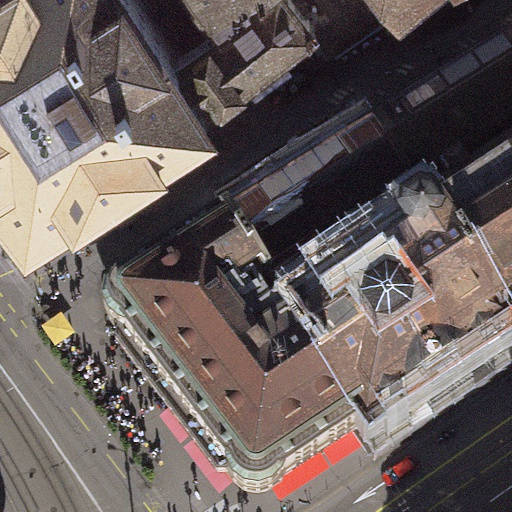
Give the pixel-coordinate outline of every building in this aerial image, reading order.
[(178,46),(147,0),(0,0),(0,175),(27,211),(121,151),(210,96),(178,46)] [(197,33),(178,46),(210,96),(230,80),(250,65),(307,23),(328,51),(399,3),(397,0),(218,0),(213,4),(221,17),(217,20),(197,33)] [(511,47),(446,89),(377,133),(508,331),(511,328),(511,47)] [(508,331),(377,133),(315,172),(310,165),(298,172),(278,185),(282,191),(226,227),(360,431),(363,429),(368,437),(397,417),(392,408),(432,382),(477,353),(482,360),(511,340),(506,332),(508,331)] [(360,431),(226,227),(170,263),(138,282),(129,282),(117,290),(108,300),(106,313),(110,326),(119,338),(127,341),(175,402),(225,469),(226,479),(233,488),(246,497),(260,499),(272,495),(282,488),(287,479),(360,431)]
